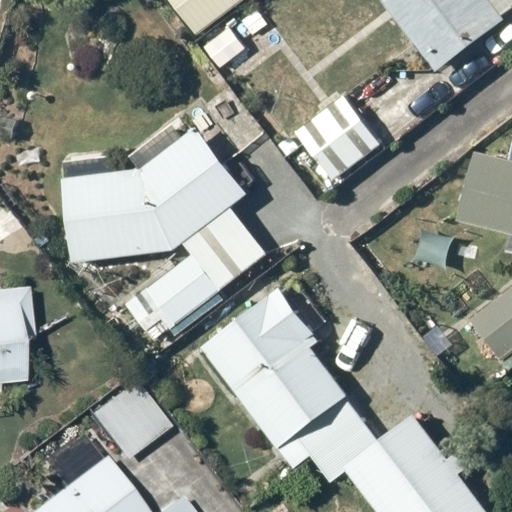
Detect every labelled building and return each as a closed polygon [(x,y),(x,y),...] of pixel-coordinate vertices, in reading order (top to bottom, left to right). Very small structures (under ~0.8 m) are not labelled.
[(177,0),(201,32),(243,0),(177,0)] [(511,14),(501,0),(388,0),(440,69),(511,15),(511,14)] [(263,128),(226,83),(204,101),(240,146),(263,128)] [(379,149),(341,98),(298,130),(336,181),(379,149)] [(201,125),(154,162),(139,173),(68,179),(77,261),(176,249),(189,239),(198,250),(129,303),(158,340),(273,252),(235,203),(251,191),(201,125)] [(511,155),(482,148),(464,219),(511,231),(511,155)] [(33,338),(26,281),(0,284),(0,390),(26,387),(20,340),(33,338)] [(322,333),(285,284),(205,345),(297,466),(314,453),(335,481),(351,469),(383,511),(493,511),(417,412),(383,437),(311,342),(322,333)] [(511,352),(511,288),(473,319),(505,358),(511,352)] [(170,426),(138,379),(92,409),(124,457),(170,426)] [(17,494),(30,511),(28,511),(193,511),(180,495),(158,511),(149,511),(103,453),(58,488),(45,471),(17,494)]
